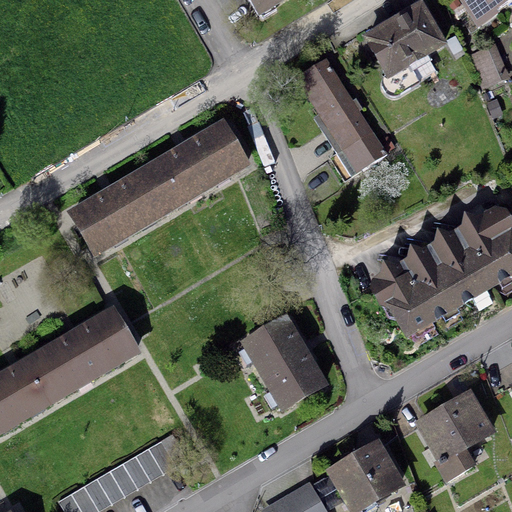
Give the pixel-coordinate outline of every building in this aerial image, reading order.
[(290,0),(229,0),(244,26),(290,0)] [(460,0),(472,19),(503,0),(460,0)] [(381,80),(438,45),(415,7),(358,41),(381,80)] [(298,103),(350,188),(387,165),(335,80),(298,103)] [(191,151),(149,175),(169,211),(236,173),(216,137),(191,151)] [(93,254),(169,211),(149,175),(114,195),(73,218),(93,254)] [(457,239),(488,293),(511,279),(511,249),(495,218),(457,239)] [(488,293),(457,239),(431,253),(461,307),(488,293)] [(461,307),(431,253),(404,269),(434,323),(461,307)] [(434,323),(404,269),(373,286),(403,340),(434,323)] [(79,338),(38,361),(60,400),(132,359),(110,320),(79,338)] [(318,396),(281,330),(248,348),(285,414),(318,396)] [(0,434),(60,400),(38,361),(3,381),(0,382),(0,434)] [(511,396),(511,366),(499,374),(511,396)] [(485,437),(464,401),(419,427),(441,463),(485,437)] [(63,504),(67,511),(106,511),(175,471),(160,446),(63,504)] [(359,511),(398,490),(376,451),(331,477),(350,511),(359,511)] [(328,511),(314,489),(275,511),(328,511)]
